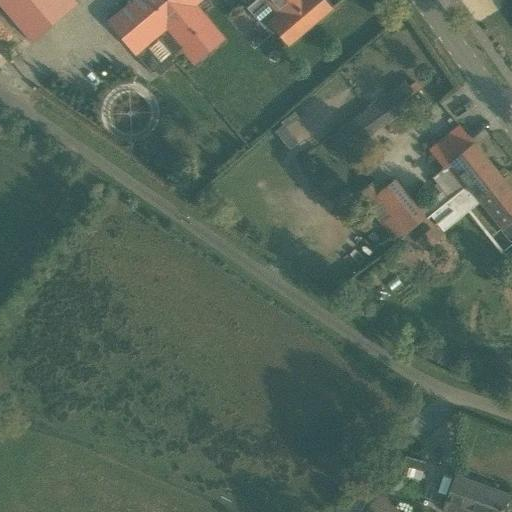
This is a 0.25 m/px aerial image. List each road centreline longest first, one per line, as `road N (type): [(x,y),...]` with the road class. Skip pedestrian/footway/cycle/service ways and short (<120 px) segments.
road 1 (unclassified): [(511,411),(391,363),(0,96)]
road 2 (tertiary): [(511,120),(417,0)]
